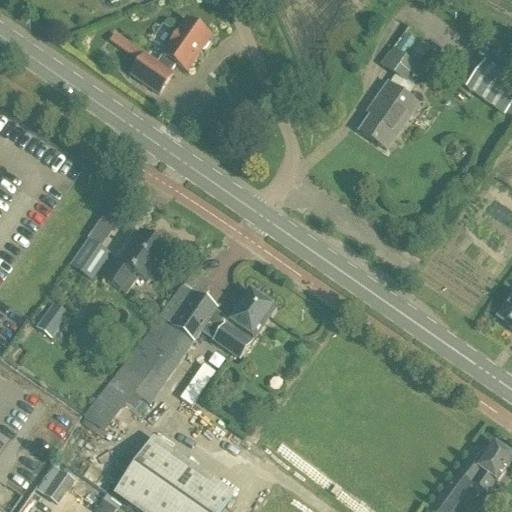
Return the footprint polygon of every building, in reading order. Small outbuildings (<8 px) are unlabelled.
[(186,73),(202,50),(205,50),(209,44),(208,41),(210,39),(185,21),(161,56),(162,56),(156,65),(144,56),(115,35),(109,44),(139,64),(130,76),(158,96),(172,76),(170,74),(176,66),(186,73)] [(418,107),(406,99),(414,88),(407,84),(418,68),(392,49),(380,66),(394,76),(370,111),(374,114),(360,134),(386,152),(418,107)] [(511,82),(484,62),(465,88),(503,115),(511,102),(511,82)] [(140,234),(119,264),(116,260),(102,280),(126,297),(138,279),(145,285),(167,254),(140,234)] [(91,283),(110,256),(87,240),(69,268),(91,283)] [(209,324),(217,311),(183,288),(158,319),(158,320),(124,365),(82,419),(104,435),(134,396),(149,408),(193,345),(194,345),(201,334),(209,324)] [(211,343),(239,362),(251,345),(274,312),(248,293),(228,321),(227,322),(228,323),(224,327),(224,326),(220,332),(209,324),(201,334),(213,342),(211,343)] [(511,298),(499,318),(511,327),(509,330),(511,331),(511,298)] [(50,341),(61,327),(46,316),(35,330),(50,341)] [(191,408),(194,404),(214,375),(210,372),(203,367),(179,400),(191,408)] [(136,511),(224,511),(233,499),(152,443),(115,497),(136,511)] [(480,455),(472,467),(466,462),(428,511),(426,511),(427,511),(426,511),(453,511),(472,487),(486,497),(495,483),(496,484),(511,461),(511,459),(491,445),(483,457),(480,455)] [(57,508),(74,483),(52,467),(35,493),(57,508)] [(106,497),(102,502),(95,511),(115,511),(116,511),(115,511),(117,511),(121,507),(106,497)]
